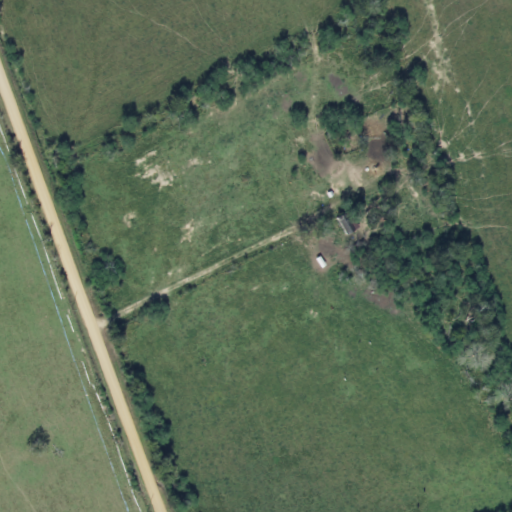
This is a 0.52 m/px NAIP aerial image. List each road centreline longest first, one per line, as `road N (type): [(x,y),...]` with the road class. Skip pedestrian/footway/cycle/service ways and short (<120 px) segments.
road 1 (residential): [(158,511),(0,85)]
road 2 (track): [(322,213),(88,325)]
